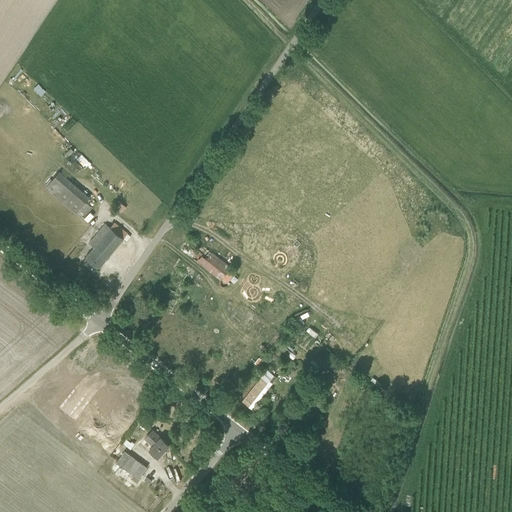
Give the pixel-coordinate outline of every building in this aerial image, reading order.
[(76,213),(78,211),(85,202),(89,198),(60,172),(46,186),(76,213)] [(109,211),(129,228),(135,221),(115,205),(109,211)] [(114,223),(110,227),(105,223),(89,243),(94,248),(85,258),(98,269),(124,238),(127,241),(131,236),(114,223)] [(198,248),(191,261),(225,279),(232,266),(198,248)] [(176,289),(168,301),(174,305),(182,294),(176,289)] [(309,331),(315,336),(318,333),(312,328),(309,331)] [(316,336),(298,336),(297,351),(316,352),(316,336)] [(242,402),(252,409),(276,378),(267,370),(242,402)] [(74,391),(62,406),(77,418),(88,402),(74,391)] [(17,420),(4,439),(108,510),(121,492),(17,420)] [(158,457),(169,445),(153,430),(146,437),(156,446),(151,451),(158,457)] [(130,449),(133,445),(125,439),(122,443),(130,449)] [(125,451),(116,462),(139,479),(147,467),(125,451)] [(0,485),(37,511),(76,511),(0,457),(0,485)] [(0,511),(28,511),(0,492),(0,511)]
